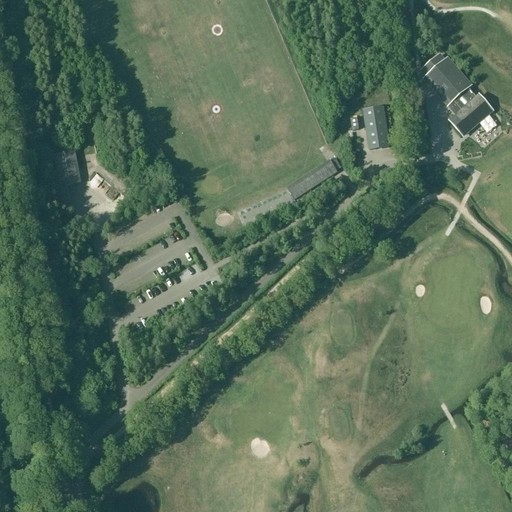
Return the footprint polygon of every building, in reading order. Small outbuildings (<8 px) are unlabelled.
[(463,137),(461,135),(490,109),(491,111),(492,111),(480,97),(477,99),(468,89),(470,87),(447,60),(445,63),(439,56),(422,72),(427,78),(425,80),(448,107),(450,104),(460,115),(450,123),(462,137),(463,137)] [(363,111),(366,127),(369,151),(383,149),(389,148),(383,108),(363,111)] [(73,154),(53,157),(58,181),(52,182),(56,207),(69,205),(66,187),(79,185),(73,154)] [(293,198),(338,172),(333,162),(288,189),(293,198)] [(96,174),(89,182),(97,189),(104,181),(96,174)] [(229,213),(216,217),(220,228),(233,224),(229,213)] [(267,441),(258,440),(258,449),(267,450),(267,441)]
